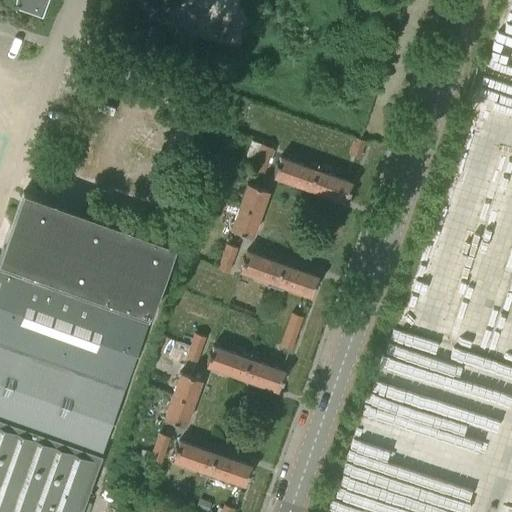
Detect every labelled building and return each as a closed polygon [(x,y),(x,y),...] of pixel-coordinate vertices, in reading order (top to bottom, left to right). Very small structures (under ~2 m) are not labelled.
[(14,0),(13,6),(41,17),(46,0),(14,0)] [(511,33),(493,27),(481,64),(511,73),(511,33)] [(359,157),(364,142),(365,140),(354,136),(348,153),(359,157)] [(253,167),(264,172),(274,147),(261,143),(253,167)] [(309,188),(315,169),(280,156),(273,175),(309,188)] [(351,181),(315,169),(309,188),(344,200),(351,181)] [(239,205),(260,213),(268,190),(247,182),(239,205)] [(88,490),(175,245),(70,208),(74,197),(37,184),(33,195),(23,191),(0,254),(0,511),(89,511),(96,493),(88,490)] [(260,213),(239,205),(231,228),(251,236),(260,213)] [(217,267),(229,271),(237,247),(226,243),(217,267)] [(275,282),(282,263),(246,250),(239,269),(275,282)] [(282,263),(275,282),(311,295),(318,276),(282,263)] [(291,348),(302,316),(291,312),(280,345),(291,348)] [(197,361),(205,335),(194,331),(185,356),(197,361)] [(242,377),(248,358),(213,345),(206,364),(242,377)] [(248,358),(242,377),(277,389),(284,370),(248,358)] [(180,371),(172,394),(192,402),(201,379),(180,371)] [(192,402),(172,394),(164,417),(184,425),(192,402)] [(162,460),(170,436),(158,432),(151,455),(162,460)] [(208,471),(215,452),(179,440),(172,459),(208,471)] [(149,452),(142,450),(140,458),(147,460),(149,452)] [(215,452),(208,471),(244,484),(250,464),(215,452)] [(454,511),(456,507),(338,473),(326,511),(454,511)] [(143,511),(174,511),(176,508),(149,498),(143,511)] [(208,511),(211,502),(201,499),(197,510),(201,511),(208,511)]
